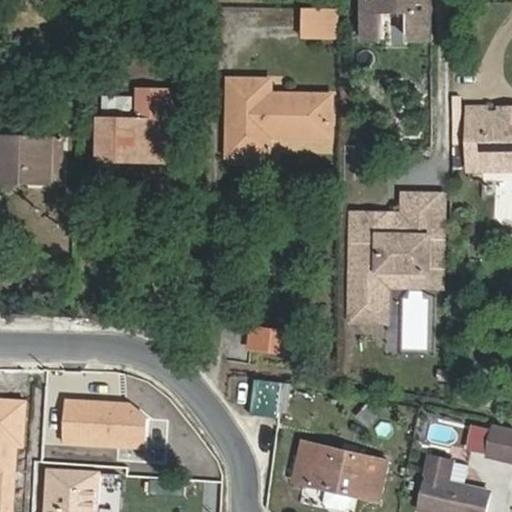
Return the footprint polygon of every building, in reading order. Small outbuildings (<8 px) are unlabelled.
[(366,0),(367,42),(384,42),(385,15),(411,14),(412,43),(434,43),(433,0),(366,0)] [(305,28),(335,28),(335,13),(305,13),(305,28)] [(334,41),(335,28),(305,28),(305,41),(334,41)] [(272,83),(231,82),(230,156),(270,157),(272,137),(332,137),(333,97),(272,96),(272,83)] [(174,122),(188,123),(189,88),(138,87),(137,121),(103,120),(103,163),(172,166),(174,122)] [(471,175),(484,175),(488,166),(510,166),(511,168),(511,123),(504,117),(487,117),(487,114),(469,114),(471,175)] [(0,184),(55,186),(56,139),(0,136),(0,184)] [(56,139),(55,186),(70,187),(71,139),(56,139)] [(366,149),(347,149),(346,179),(366,180),(366,149)] [(488,166),(484,175),(511,173),(511,168),(510,166),(488,166)] [(406,199),(406,229),(438,230),(438,200),(406,199)] [(383,224),(360,224),(359,318),(381,318),(382,272),(437,272),(438,230),(406,229),(383,229),(383,224)] [(293,335),(251,329),(248,350),(289,356),(293,335)] [(281,418),(286,385),(258,382),(254,416),(281,418)] [(492,459),(511,463),(511,433),(498,430),(492,459)] [(388,464),(304,446),(296,483),(380,502),(388,464)] [(486,511),(490,494),(467,488),(451,484),(455,463),(433,459),(422,511),(425,511),(486,511)] [(451,484),(467,488),(471,467),(455,463),(451,484)] [(98,511),(100,476),(52,473),(50,511),(98,511)]
